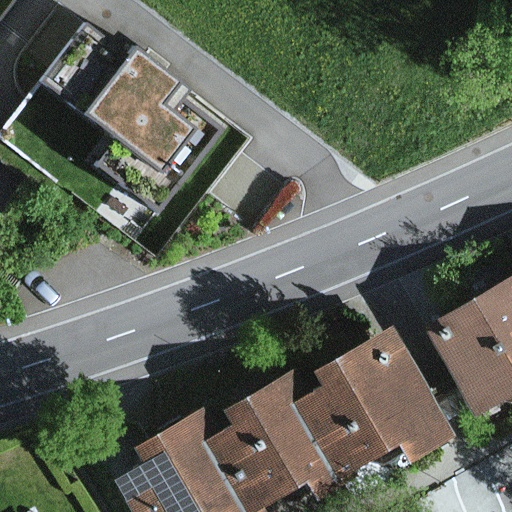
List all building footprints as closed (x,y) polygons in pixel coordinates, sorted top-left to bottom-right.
[(251,119),(86,0),(78,0),(22,76),(101,134),(79,164),(169,230),(251,119)] [(511,270),(427,321),(480,411),(511,392),(511,270)] [(315,385),(292,399),(341,482),(368,468),(363,460),(401,438),(412,457),(461,429),(396,318),(316,365),(325,381),(315,385)] [(226,424),(204,437),(248,511),(271,511),(278,508),(273,500),(314,476),(323,493),(341,482),(292,399),(315,385),(301,361),(225,405),(234,419),(226,424)] [(150,459),(119,477),(139,511),(248,511),(204,437),(226,424),(213,402),(141,444),(150,459)]
